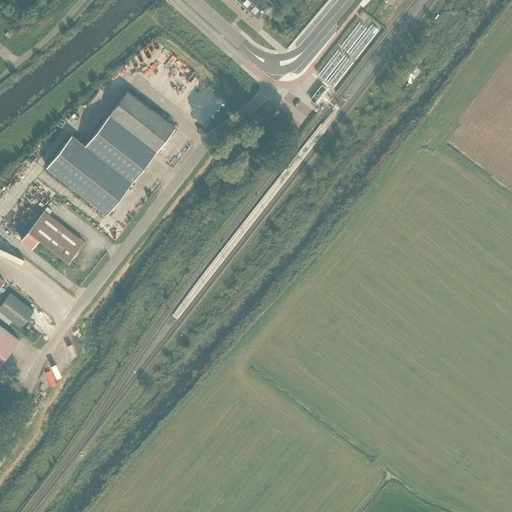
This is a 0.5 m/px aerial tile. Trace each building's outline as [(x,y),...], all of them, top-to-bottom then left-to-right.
[(271,3),(271,2),(268,0),(237,0),(258,18),(259,17),(258,17),(271,3)] [(106,214),(175,128),(128,90),(109,114),(97,130),(85,145),(71,135),(46,166),(106,214)] [(32,248),(39,239),(68,262),(84,242),(44,210),(21,239),(32,248)] [(34,311),(10,293),(0,305),(0,310),(21,327),(34,311)] [(0,363),(19,340),(0,325),(0,363)]
